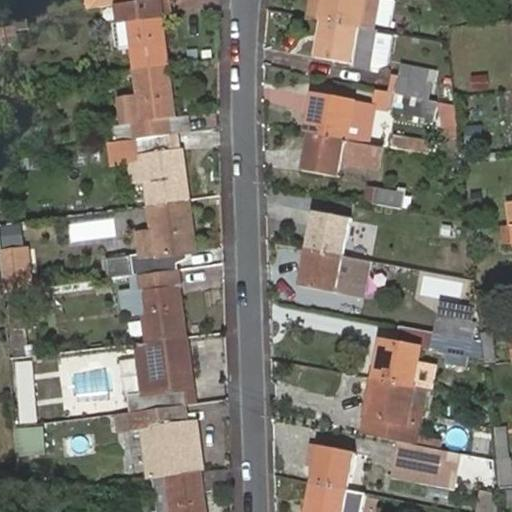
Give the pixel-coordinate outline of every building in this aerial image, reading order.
[(97,9),(95,0),(84,0),(86,10),(97,9)] [(95,0),(97,9),(118,6),(148,2),(147,0),(95,0)] [(157,17),(165,16),(162,0),(154,1),(148,2),(150,18),(157,17)] [(327,0),(324,22),(362,30),(366,0),(327,0)] [(130,43),(134,74),(171,69),(165,16),(157,17),(150,18),(148,2),(118,6),(120,21),(127,21),(130,43)] [(115,44),(130,43),(127,21),(120,21),(112,22),(115,44)] [(362,30),(324,22),(321,38),(327,39),(323,61),(354,67),(356,67),(355,71),(373,74),(376,58),(377,56),(380,33),(362,30)] [(395,36),(380,33),(377,56),(390,59),(395,36)] [(327,39),(321,38),(317,60),(323,61),(327,39)] [(398,65),(395,79),(427,86),(430,72),(398,65)] [(135,125),(136,142),(167,137),(165,120),(177,119),(171,69),(134,74),(137,99),(118,101),(122,127),(135,125)] [(395,79),(393,96),(424,102),(427,86),(395,79)] [(424,102),(393,96),(389,113),(421,119),(424,102)] [(316,99),(310,136),(348,143),(354,107),(352,105),(316,99)] [(377,109),(352,105),(354,107),(348,143),(371,146),(377,109)] [(167,137),(180,136),(177,119),(165,120),(167,137)] [(434,152),(436,138),(399,132),(397,146),(434,152)] [(169,155),(182,153),(180,136),(167,137),(169,155)] [(348,143),(310,136),(303,174),(341,180),(344,165),(381,171),(385,149),(371,146),(348,143)] [(147,164),(152,208),(188,202),(182,153),(169,155),(167,137),(136,142),(118,144),(121,166),(139,164),(138,159),(146,158),(147,164)] [(375,192),(372,208),(403,214),(406,198),(375,192)] [(131,263),(134,279),(176,274),(174,257),(195,254),(188,202),(152,208),(156,238),(159,259),(152,260),(131,263)] [(316,213),(312,235),(318,236),(322,215),(316,213)] [(312,235),(309,252),(345,259),(352,221),(322,215),(318,236),(312,235)] [(149,239),(152,260),(159,259),(156,238),(149,239)] [(345,259),(309,252),(302,288),(338,294),(345,259)] [(14,263),(18,294),(25,293),(46,291),(42,260),(14,263)] [(141,295),(148,345),(185,340),(176,274),(134,279),(135,296),(141,295)] [(10,328),(11,333),(29,331),(25,293),(18,294),(8,296),(10,328)] [(440,319),(437,336),(482,344),(480,327),(440,319)] [(482,344),(437,336),(434,352),(484,362),(482,344)] [(483,338),(486,365),(496,365),(492,338),(483,338)] [(130,415),(150,413),(181,409),(179,393),(192,392),(185,340),(148,345),(132,347),(139,396),(128,398),(130,415)] [(381,344),(378,366),(385,367),(389,346),(381,344)] [(378,366),(375,382),(414,390),(421,352),(389,346),(385,367),(378,366)] [(414,390),(375,382),(372,396),(379,397),(375,418),(368,417),(363,416),(360,431),(415,441),(418,427),(407,425),(414,390)] [(425,391),(414,390),(407,425),(418,427),(425,391)] [(179,393),(181,409),(187,409),(194,407),(192,392),(179,393)] [(25,423),(41,421),(39,395),(22,396),(25,423)] [(379,397),(372,396),(368,417),(375,418),(379,397)] [(149,481),(167,478),(203,474),(196,425),(189,425),(183,426),(181,409),(150,413),(130,415),(133,433),(143,432),(149,481)] [(187,409),(181,409),(183,426),(189,425),(187,409)] [(45,426),(18,430),(20,455),(47,453),(45,426)] [(496,432),(499,461),(510,459),(506,432),(496,432)] [(424,440),(422,450),(442,454),(444,444),(424,440)] [(315,471),(312,484),(349,492),(356,455),(311,446),(307,470),(315,471)] [(422,450),(403,446),(400,462),(422,466),(419,480),(419,483),(455,491),(462,458),(442,454),(422,450)] [(499,461),(501,473),(511,471),(510,459),(499,461)] [(422,466),(400,462),(397,475),(419,480),(422,466)] [(511,473),(511,471),(501,473),(502,487),(511,485),(511,473)] [(152,511),(208,511),(203,474),(167,478),(149,481),(152,511)] [(345,511),(349,492),(312,484),(309,502),(314,502),(312,511),(345,511)] [(477,511),(492,511),(495,496),(481,493),(477,511)] [(34,499),(35,511),(51,511),(50,498),(34,499)] [(312,511),(314,502),(309,502),(306,511),(312,511)]
